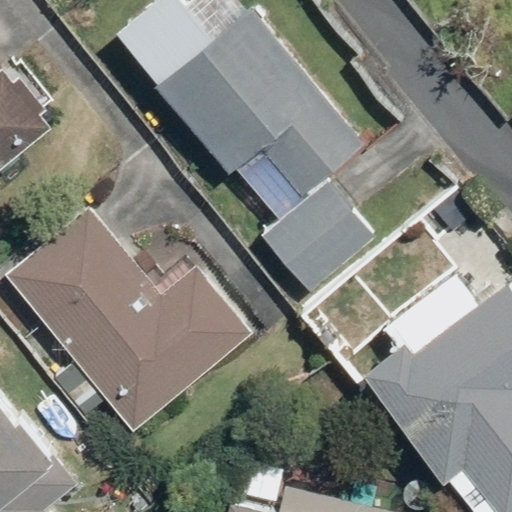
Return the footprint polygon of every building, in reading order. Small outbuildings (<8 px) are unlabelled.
[(160,72),(158,74),(230,164),(264,137),(303,186),(364,137),(254,0),(250,0),(215,29),(191,0),(143,0),(118,20),(160,72)] [(0,165),(54,122),(41,106),(46,102),(20,70),(15,75),(4,60),(0,62),(0,165)] [(328,172),(263,225),(313,286),(378,233),(328,172)] [(93,197),(7,267),(135,424),(255,327),(198,258),(164,285),(93,197)] [(407,332),(366,363),(447,472),(464,459),(504,511),(508,511),(511,509),(511,278),(509,275),(480,296),(456,264),(392,312),(407,332)] [(0,511),(55,511),(48,502),(79,477),(23,407),(17,411),(0,389),(0,511)] [(281,499),(233,487),(226,511),(428,511),(286,479),(281,499)]
